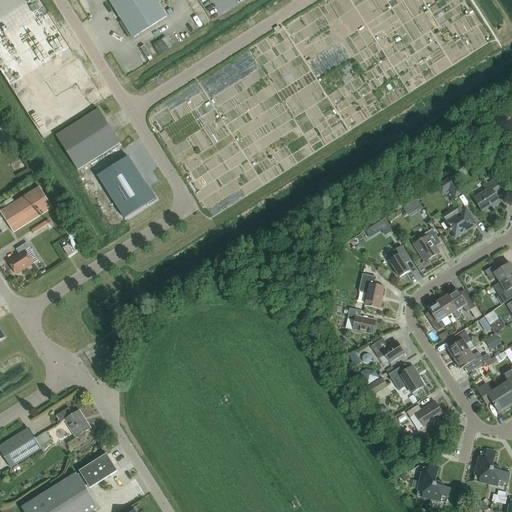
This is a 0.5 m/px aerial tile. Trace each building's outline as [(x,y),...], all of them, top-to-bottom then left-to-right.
[(107,0),(132,39),(167,17),(156,0),(107,0)] [(319,8),(310,14),(313,19),(322,13),(319,8)] [(320,33),(319,20),(308,21),(308,33),(320,33)] [(68,62),(34,83),(56,119),(90,97),(68,62)] [(98,110),(56,137),(77,170),(120,144),(98,110)] [(128,157),(97,176),(124,219),(155,199),(128,157)] [(452,176),(444,181),(455,198),(462,193),(452,176)] [(495,195),(502,191),(495,180),(484,187),(486,191),(474,199),(482,212),(493,205),(494,207),(500,203),(495,195)] [(0,212),(13,233),(41,215),(52,208),(39,187),(0,212)] [(475,225),(465,210),(462,212),(458,207),(442,218),(445,222),(444,223),(448,229),(448,228),(455,238),(475,225)] [(47,217),(30,229),(33,233),(50,222),(47,217)] [(435,244),(439,241),(432,230),(419,238),(419,240),(420,241),(414,245),(425,262),(438,253),(434,246),(435,244)] [(26,243),(16,250),(19,255),(8,262),(16,275),(33,264),(25,251),(30,248),(26,243)] [(68,245),(63,248),(68,257),(73,254),(68,245)] [(399,278),(410,271),(404,262),(409,259),(401,247),(396,250),(398,255),(389,261),(399,278)] [(499,283),(511,275),(511,267),(510,263),(498,271),(495,265),(485,272),(491,281),(496,278),(499,283)] [(379,309),(384,287),(374,285),(376,278),(362,275),(359,292),(367,294),(364,306),(379,309)] [(499,297),(497,298),(501,305),(511,298),(511,292),(510,290),(511,288),(511,275),(499,283),(493,287),(499,297)] [(465,290),(459,293),(457,290),(447,296),(457,311),(463,307),(466,313),(475,307),(465,290)] [(460,317),(457,311),(447,296),(437,302),(447,317),(453,314),(456,319),(460,317)] [(441,321),(447,317),(437,302),(428,308),(431,314),(427,317),(436,332),(445,327),(441,321)] [(338,316),(337,305),(329,305),(330,316),(338,316)] [(373,335),(376,321),(360,317),(361,311),(349,309),(347,319),(355,321),(353,330),(373,335)] [(471,341),(468,337),(465,332),(452,340),(455,345),(448,350),(454,360),(469,350),(465,345),(471,341)] [(488,352),(497,348),(493,338),(484,342),(488,352)] [(389,362),(404,353),(397,342),(388,347),(383,339),(370,347),(379,359),(385,356),(389,362)] [(366,343),(354,349),(357,357),(369,351),(366,343)] [(469,350),(454,360),(460,370),(468,365),(472,372),(485,363),(478,352),(473,356),(469,350)] [(108,373),(120,365),(112,353),(100,360),(108,373)] [(391,373),(388,375),(399,391),(406,386),(411,394),(423,387),(416,375),(417,375),(412,367),(404,372),(401,367),(391,373)] [(500,387),(511,407),(511,406),(511,367),(511,368),(503,373),(508,382),(500,387)] [(373,372),(369,374),(367,369),(360,372),(366,384),(376,378),(373,372)] [(472,379),(478,376),(476,371),(470,375),(472,379)] [(382,379),(368,387),(373,394),(386,385),(382,379)] [(511,407),(500,387),(491,393),(486,384),(477,390),(486,405),(491,402),(499,415),(511,407)] [(423,427),(443,415),(435,402),(421,410),(418,405),(406,413),(410,418),(416,415),(423,427)] [(56,416),(60,423),(65,420),(76,438),(90,429),(79,411),(73,415),(69,408),(56,416)] [(46,432),(35,439),(28,429),(0,446),(0,451),(11,469),(52,442),(46,432)] [(507,484),(508,475),(499,473),(500,469),(492,467),(495,454),(486,451),(485,454),(479,453),(472,482),(502,489),(503,483),(507,484)] [(76,474),(22,509),(23,511),(91,511),(98,508),(84,487),(87,485),(90,489),(117,472),(106,455),(79,472),(80,474),(77,476),(76,474)] [(449,499),(451,489),(441,487),(442,483),(435,481),(438,468),(428,466),(428,469),(422,468),(415,498),(445,504),(446,499),(449,499)] [(478,504),(483,511),(484,511),(489,509),(483,501),(478,504)]
